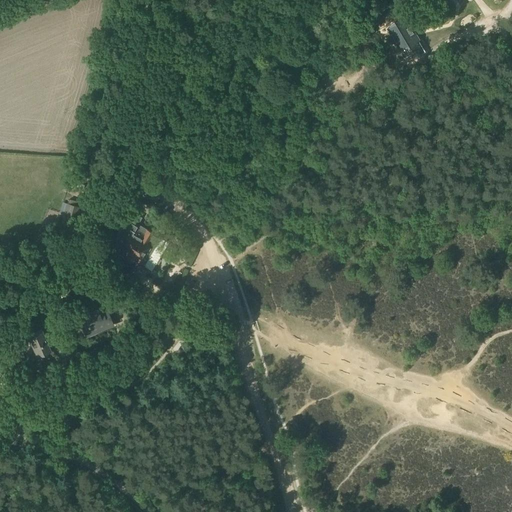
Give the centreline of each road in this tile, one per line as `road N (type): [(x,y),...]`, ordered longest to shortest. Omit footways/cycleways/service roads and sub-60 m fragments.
road 1 (track): [(11,434),(110,388),(152,357),(195,296),(202,227)]
road 2 (unclassified): [(202,227),(145,174),(137,156),(149,0)]
road 3 (track): [(225,308),(331,369),(443,399)]
road 4 (track): [(288,511),(225,308)]
road 5 (track): [(11,434),(107,477),(147,511)]
